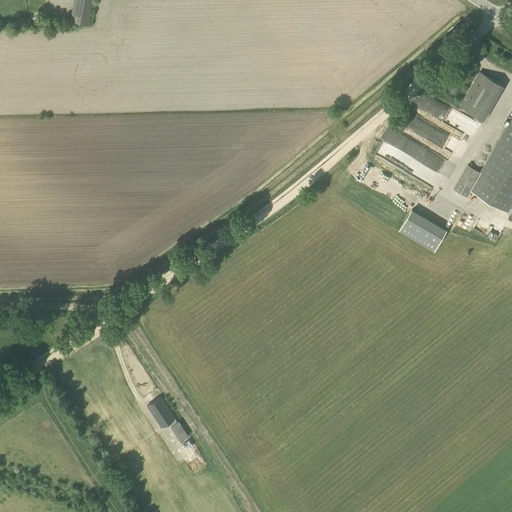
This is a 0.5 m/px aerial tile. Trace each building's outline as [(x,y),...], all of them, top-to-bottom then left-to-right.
[(88,24),(92,0),(74,0),(70,20),(88,24)] [(483,119),(503,85),(479,72),(459,106),(483,119)] [(455,95),(459,88),(454,85),(450,92),(455,95)] [(466,130),(471,118),(423,96),(417,108),(466,130)] [(429,136),(435,124),(413,113),(407,126),(429,136)] [(511,116),(500,138),(480,172),(481,172),(471,190),(479,195),(507,211),(511,202),(511,116)] [(425,153),(420,160),(389,143),(381,157),(385,159),(386,158),(432,183),(437,174),(425,167),(431,156),(425,153)] [(431,168),(442,155),(437,151),(426,163),(431,168)] [(471,190),(481,172),(480,172),(467,164),(453,188),(467,197),(471,190)] [(476,228),(488,232),(491,222),(479,218),(476,228)] [(493,238),(498,241),(502,234),(497,231),(493,238)] [(177,422),(174,418),(160,397),(147,406),(161,426),(168,421),(171,426),(177,422)]
